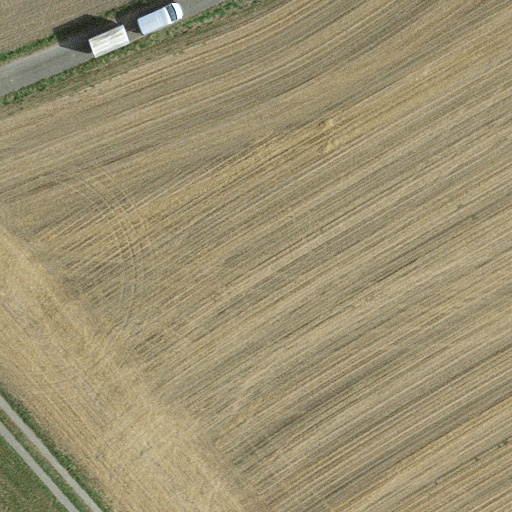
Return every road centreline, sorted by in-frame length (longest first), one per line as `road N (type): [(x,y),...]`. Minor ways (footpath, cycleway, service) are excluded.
road 1 (track): [(219,0),(0,94)]
road 2 (track): [(82,511),(0,416)]
